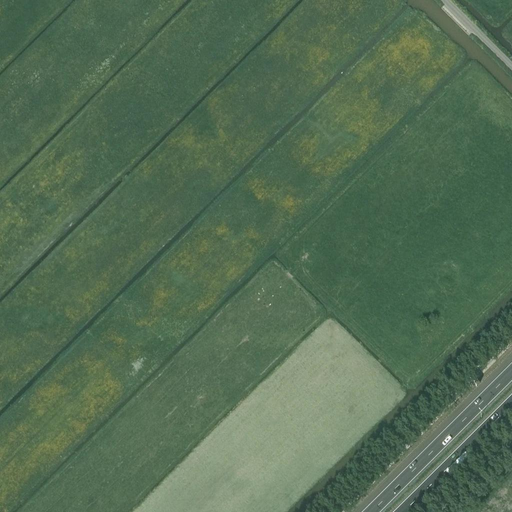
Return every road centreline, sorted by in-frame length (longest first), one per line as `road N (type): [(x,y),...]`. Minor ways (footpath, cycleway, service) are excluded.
road 1 (unclassified): [(336,511),(511,336)]
road 2 (motorway): [(511,373),(372,511)]
road 3 (motorway): [(403,511),(511,405)]
